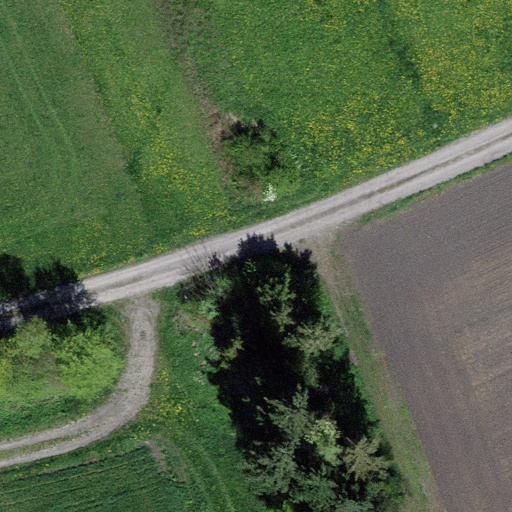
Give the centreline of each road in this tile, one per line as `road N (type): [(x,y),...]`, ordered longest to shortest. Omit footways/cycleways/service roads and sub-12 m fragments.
road 1 (track): [(441,511),(326,221),(0,316)]
road 2 (track): [(0,451),(105,425),(138,377),(120,287)]
